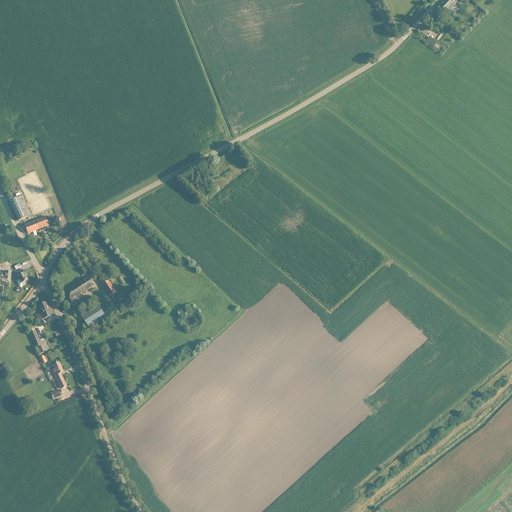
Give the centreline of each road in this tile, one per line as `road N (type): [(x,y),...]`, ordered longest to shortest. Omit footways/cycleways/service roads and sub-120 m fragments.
road 1 (unclassified): [(43,279),(86,222),(366,67),(439,0)]
road 2 (unclassified): [(141,511),(43,279)]
